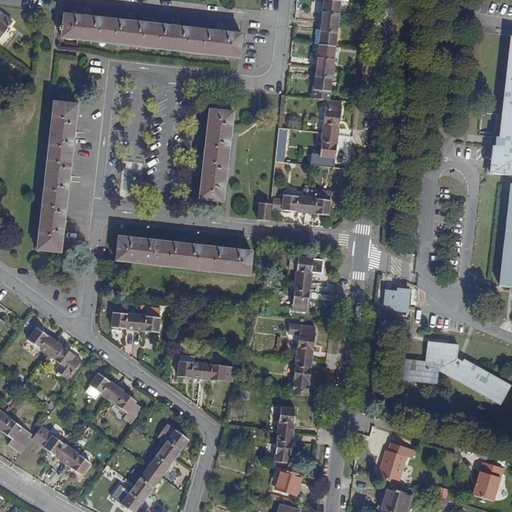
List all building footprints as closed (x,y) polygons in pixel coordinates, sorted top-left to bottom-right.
[(315,91),(329,92),(339,1),(348,2),(347,0),(324,0),(321,30),(316,30),(315,45),(319,46),(315,91)] [(0,39),(12,23),(1,15),(0,15),(0,39)] [(62,38),(238,58),(241,36),(64,15),(62,38)] [(511,36),(501,138),(497,137),(496,146),(494,146),(491,173),(511,175),(511,183),(501,286),(511,287),(511,36)] [(324,112),(339,113),(340,103),(325,102),(324,112)] [(54,103),(37,250),(60,253),(77,106),(54,103)] [(209,110),(199,199),(223,202),(232,113),(209,110)] [(335,158),(339,113),(324,112),(320,156),(335,158)] [(278,128),(276,161),(285,161),(287,128),(278,128)] [(330,201),(316,200),(308,199),(308,191),(308,190),(305,190),(304,198),(284,197),(284,202),(273,201),(272,210),(283,211),(328,216),(330,201)] [(308,199),(316,200),(317,192),(308,191),(308,199)] [(317,192),(316,200),(330,201),(330,193),(317,192)] [(259,204),(257,221),(268,222),(270,205),(259,204)] [(119,238),(116,261),(249,276),(251,253),(119,238)] [(288,271),(296,272),(298,259),(290,258),(288,271)] [(298,259),(296,272),(292,311),(307,313),(311,275),(322,275),(323,262),(298,259)] [(396,292),(386,291),(384,309),(407,311),(409,291),(399,290),(399,296),(395,295),(396,292)] [(145,317),(127,315),(128,308),(114,307),(114,314),(112,328),(157,333),(159,319),(158,319),(159,310),(146,308),(145,317)] [(288,336),(299,337),(300,327),(289,326),(288,336)] [(299,337),(292,393),(307,394),(315,329),(300,327),(299,337)] [(29,341),(24,348),(34,355),(38,349),(60,364),(54,372),(67,381),(80,363),(73,357),(74,356),(36,329),(28,341),(29,341)] [(500,404),(510,387),(462,362),(462,363),(456,361),(458,346),(427,343),(425,363),(398,360),(396,379),(437,383),(438,370),(500,404)] [(180,363),(178,377),(231,383),(233,368),(180,363)] [(126,414),(134,404),(135,402),(99,375),(90,387),(85,393),(96,401),(101,395),(126,414)] [(141,409),(134,404),(126,414),(122,419),(129,425),(141,409)] [(280,409),(275,464),(290,465),(295,411),(280,409)] [(0,412),(0,430),(12,440),(8,446),(17,453),(30,435),(21,428),(0,412)] [(175,432),(121,505),(130,511),(135,511),(187,441),(175,432)] [(34,438),(30,435),(17,453),(20,455),(34,438)] [(44,449),(80,476),(89,464),(53,437),(44,449)] [(384,459),(378,479),(398,486),(406,458),(389,453),(386,460),(384,459)] [(483,463),(473,496),(493,503),(504,469),(483,463)] [(296,497),(303,476),(281,470),(275,490),(296,497)] [(381,507),(395,511),(406,511),(411,497),(387,489),(381,507)] [(448,501),(434,496),(432,502),(446,506),(448,501)]
